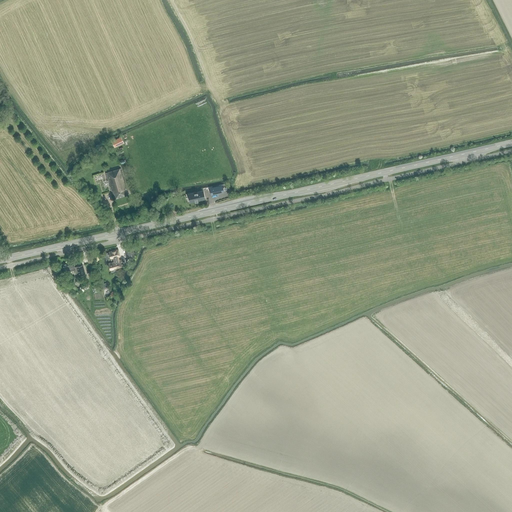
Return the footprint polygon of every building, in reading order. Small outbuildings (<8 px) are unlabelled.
[(121,137),(112,141),(114,146),(115,148),(124,143),(123,142),(121,137)] [(113,191),(113,193),(115,198),(115,199),(128,195),(126,189),(127,189),(121,168),(105,173),(111,191),(113,191)] [(222,186),(210,189),(212,195),(223,192),(222,186)] [(200,192),(190,195),(191,202),(195,201),(195,202),(198,202),(198,201),(202,200),(200,192)] [(132,248),(125,250),(128,259),(134,257),(132,248)] [(118,256),(119,256),(118,250),(110,252),(111,258),(113,257),(114,262),(109,264),(111,269),(121,267),(120,261),(119,261),(118,256)] [(83,265),(75,267),(73,261),(61,264),(64,274),(69,272),(68,271),(75,269),(77,274),(78,274),(79,276),(85,274),(83,265)]
